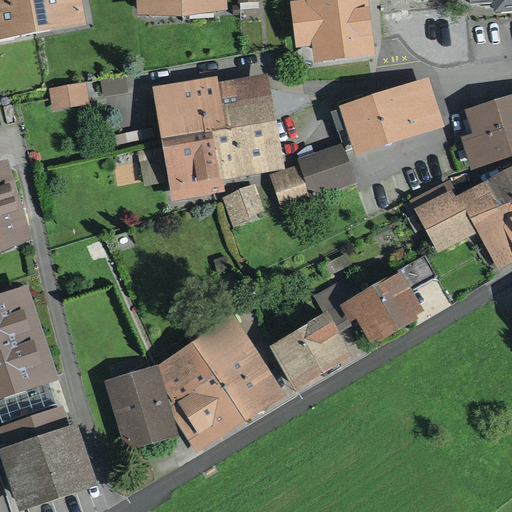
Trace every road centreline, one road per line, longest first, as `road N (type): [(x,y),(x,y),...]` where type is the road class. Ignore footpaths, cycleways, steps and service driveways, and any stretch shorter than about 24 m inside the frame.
road 1 (residential): [(511,278),(116,511)]
road 2 (unknown): [(110,511),(74,397),(28,192)]
